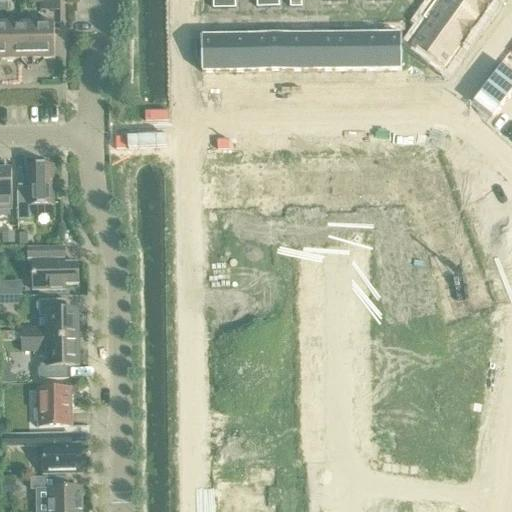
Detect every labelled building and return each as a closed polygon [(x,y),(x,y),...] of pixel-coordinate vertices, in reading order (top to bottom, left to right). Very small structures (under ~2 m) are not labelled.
[(212,0),(200,0),(201,10),(212,10),(212,0)] [(245,0),(234,0),(234,9),(246,9),(245,0)] [(267,0),(256,0),(257,9),(268,9),(267,0)] [(278,0),(267,0),(268,9),(279,9),(278,0)] [(301,0),(289,0),(290,9),(301,9),(301,0)] [(436,0),(423,19),(463,47),(479,24),(446,0),(436,0)] [(495,0),(446,0),(479,24),(496,0),(495,0)] [(335,4),(335,19),(345,19),(345,4),(335,4)] [(427,22),(410,46),(445,71),(463,47),(423,19),(423,20),(427,22)] [(54,25),(0,25),(0,60),(27,60),(27,68),(38,68),(38,60),(55,60),(54,25)] [(401,36),(378,37),(378,72),(401,72),(401,36)] [(312,37),(290,38),(290,73),(312,73),(312,37)] [(334,37),(312,37),(312,73),(334,72),(334,37)] [(356,37),(334,37),(334,72),(356,72),(356,37)] [(378,37),(356,37),(356,72),(378,72),(378,37)] [(224,38),(201,39),(202,74),(224,73),(224,38)] [(246,38),(224,38),(224,73),(246,73),(246,38)] [(268,38),(246,38),(246,73),(266,73),(268,73),(268,38)] [(290,38),(268,38),(268,73),(290,73),(290,38)] [(426,72),(425,80),(434,80),(434,72),(426,72)] [(415,156),(396,163),(407,191),(446,177),(437,155),(418,162),(415,156)] [(327,160),(305,161),(305,206),(306,206),(306,202),(328,201),(327,160)] [(350,160),(327,160),(328,201),(351,201),(350,160)] [(374,160),(350,160),(351,201),(375,201),(374,160)] [(0,210),(12,211),(11,171),(4,171),(4,162),(0,161),(0,210)] [(303,165),(282,166),(282,207),(305,206),(305,161),(303,161),(303,165)] [(213,187),(206,187),(206,208),(237,207),(236,166),(212,166),(213,187)] [(259,166),(236,166),(237,207),(260,207),(259,166)] [(282,166),(259,166),(260,207),(282,207),(282,166)] [(29,189),(17,189),(17,221),(30,221),(30,207),(53,207),(53,167),(28,167),(29,189)] [(446,177),(407,191),(415,213),(454,199),(446,177)] [(387,185),(379,185),(379,197),(388,197),(387,185)] [(388,197),(379,197),(380,210),(388,209),(388,197)] [(454,199),(415,213),(423,234),(462,220),(454,199)] [(462,220),(423,234),(431,256),(469,241),(462,220)] [(363,230),(351,230),(351,239),(363,239),(363,230)] [(328,231),(316,231),(316,239),(328,239),(328,231)] [(340,231),(328,231),(328,239),(340,239),(340,231)] [(395,231),(387,231),(387,243),(395,243),(395,231)] [(249,232),(237,233),(237,241),(249,241),(249,232)] [(283,232),(271,232),(271,240),(283,240),(283,232)] [(295,232),(283,232),(283,240),(295,240),(295,232)] [(14,233),(2,233),(2,245),(14,245),(14,233)] [(237,233),(225,233),(225,241),(237,241),(237,233)] [(28,236),(20,236),(20,247),(28,247),(28,236)] [(469,241),(431,256),(439,277),(477,263),(469,241)] [(56,249),(28,249),(28,263),(32,263),(33,292),(64,291),(64,286),(78,286),(78,265),(64,266),(64,261),(56,261),(56,249)] [(296,251),(284,252),(284,263),(296,263),(296,251)] [(256,252),(221,253),(221,275),(256,275),(256,252)] [(398,255),(391,258),(395,269),(403,266),(398,255)] [(477,263),(439,277),(447,298),(485,284),(477,263)] [(403,266),(395,269),(399,280),(407,277),(403,266)] [(256,275),(221,275),(221,297),(256,297),(256,275)] [(485,284),(447,298),(455,321),(494,307),(485,284)] [(297,285),(285,285),(285,297),(297,296),(297,285)] [(411,287),(403,290),(407,302),(415,299),(411,287)] [(297,296),(285,297),(285,308),(297,307),(297,296)] [(256,297),(221,297),(222,319),(257,319),(256,297)] [(46,330),(21,330),(21,341),(78,341),(78,313),(66,313),(66,301),(38,302),(36,305),(36,311),(38,314),(38,319),(46,319),(46,330)] [(408,311),(406,323),(414,324),(416,312),(408,311)] [(257,319),(222,319),(222,341),(257,341),(257,319)] [(442,328),(438,351),(473,356),(476,333),(442,328)] [(298,329),(285,329),(286,340),(298,340),(298,329)] [(399,333),(397,344),(409,346),(411,335),(399,333)] [(298,340),(286,340),(286,352),(298,351),(298,340)] [(78,341),(21,341),(21,353),(46,352),(47,368),(40,369),(40,381),(67,381),(67,368),(79,368),(78,341)] [(257,341),(222,341),(222,363),(258,363),(257,341)] [(397,344),(396,355),(408,357),(409,346),(397,344)] [(438,351),(435,372),(470,377),(473,356),(438,351)] [(258,363),(222,363),(223,385),(258,385),(258,363)] [(435,372),(432,394),(466,399),(470,377),(435,372)] [(298,373),(286,373),(286,385),(299,384),(298,373)] [(392,377),(391,388),(403,390),(404,379),(392,377)] [(299,384),(286,385),(287,396),(299,395),(299,384)] [(258,385),(223,385),(223,407),(258,407),(258,385)] [(391,388),(389,399),(401,401),(403,390),(391,388)] [(68,390),(40,391),(41,429),(69,429),(68,390)] [(432,394),(428,416),(463,421),(466,399),(432,394)] [(258,407),(223,407),(223,429),(259,429),(258,407)] [(428,416),(425,438),(460,443),(463,421),(428,416)] [(299,417),(287,417),(287,429),(299,428),(299,417)] [(386,421),(384,432),(396,433),(398,422),(386,421)] [(299,428),(287,429),(288,440),(300,439),(299,428)] [(259,429),(223,429),(224,452),(259,451),(259,429)] [(384,432),(383,443),(395,444),(396,433),(384,432)] [(59,435),(28,435),(28,448),(42,448),(43,475),(81,475),(81,446),(59,447),(59,435)] [(425,438),(422,459),(457,464),(460,443),(425,438)] [(381,453),(379,465),(391,466),(393,455),(381,453)] [(422,459),(419,482),(453,487),(457,464),(422,459)] [(249,485),(219,485),(220,510),(275,509),(275,508),(265,508),(265,486),(274,486),(274,471),(249,472),(249,485)] [(64,479),(30,479),(30,491),(38,491),(38,502),(48,502),(47,511),(81,511),(81,489),(64,490),(64,479)] [(15,482),(4,482),(4,495),(15,495),(15,482)] [(457,511),(458,509),(414,502),(412,511),(457,511)]
